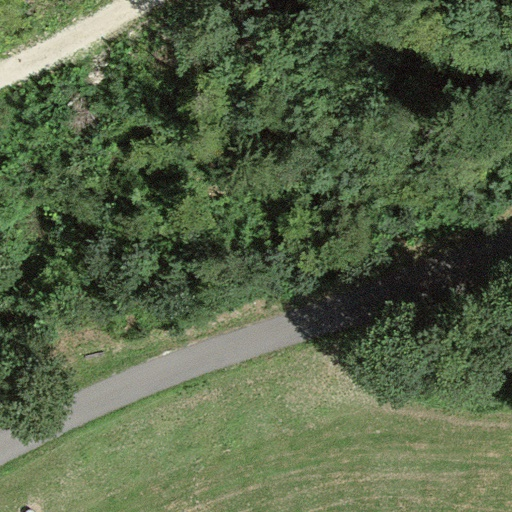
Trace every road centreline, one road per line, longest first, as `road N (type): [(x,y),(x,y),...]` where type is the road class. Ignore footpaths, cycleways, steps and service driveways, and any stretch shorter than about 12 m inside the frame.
road 1 (residential): [(0,445),(103,392),(434,279),(511,243)]
road 2 (track): [(0,75),(126,0)]
